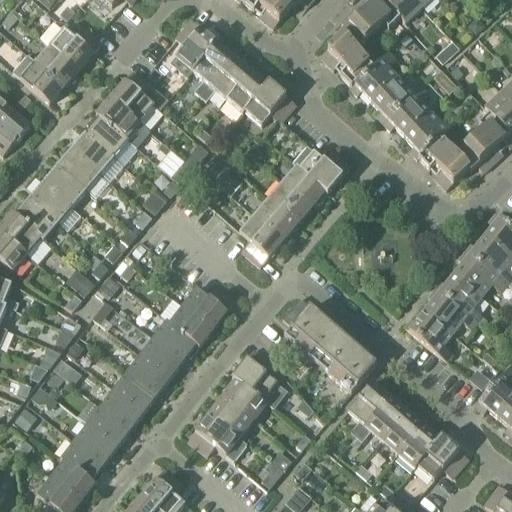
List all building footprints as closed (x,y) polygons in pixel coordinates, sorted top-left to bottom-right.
[(38,0),(37,3),(48,12),(55,5),(49,0),(38,0)] [(99,0),(111,11),(120,0),(129,8),(137,0),(99,0)] [(244,0),(241,4),(253,15),(257,9),(264,14),(258,21),(272,33),(291,10),(294,12),(299,5),(306,11),(315,0),(244,0)] [(399,22),(378,0),(366,0),(366,1),(372,7),(366,14),(359,7),(340,26),(346,32),(340,38),(342,40),(320,61),(333,75),(339,68),(345,74),(339,79),(350,91),(372,71),(356,54),(372,38),(377,43),(399,22)] [(420,12),(408,0),(378,0),(399,22),(404,28),(420,12)] [(433,0),(408,0),(420,12),(433,0)] [(505,8),(511,1),(511,0),(502,0),(500,2),(505,8)] [(68,27),(72,22),(64,15),(60,20),(68,27)] [(10,18),(1,27),(8,33),(16,23),(10,18)] [(73,21),(72,22),(68,27),(78,36),(82,32),(84,30),(73,21)] [(483,30),(475,22),(467,30),(476,38),(483,30)] [(184,51),(170,67),(187,82),(192,76),(217,47),(190,24),(174,43),(184,51)] [(68,27),(48,49),(78,75),(100,48),(82,32),(78,36),(68,27)] [(412,44),(406,38),(399,46),(405,51),(412,44)] [(433,61),(441,69),(457,54),(449,46),(433,61)] [(217,47),(192,76),(202,85),(193,96),(199,101),(233,61),(217,47)] [(48,49),(34,66),(64,91),(78,75),(48,49)] [(388,55),(372,71),(350,91),(349,92),(357,100),(361,96),(371,106),(397,82),(386,71),(395,62),(388,55)] [(64,91),(34,66),(27,59),(12,77),(49,108),(64,91)] [(233,61),(199,101),(205,106),(214,95),(225,104),(250,75),(233,61)] [(462,78),(455,70),(449,75),(457,83),(462,78)] [(255,79),(250,75),(225,104),(242,119),(244,116),(269,87),(257,77),(255,79)] [(110,102),(139,127),(154,110),(143,101),(151,91),(150,91),(132,76),(110,102)] [(407,92),(397,82),(371,106),(380,116),(376,120),(383,128),(422,91),(416,84),(407,92)] [(511,85),(500,97),(511,109),(511,85)] [(295,109),(269,87),(244,116),(261,130),(270,120),(279,128),(295,109)] [(428,97),(422,91),(383,128),(390,135),(394,131),(403,141),(430,116),(419,106),(428,97)] [(511,109),(500,97),(484,113),(489,118),(511,142),(511,109)] [(21,114),(30,103),(24,98),(14,108),(21,114)] [(110,102),(96,118),(127,146),(135,152),(149,136),(139,127),(110,102)] [(0,159),(2,161),(15,146),(18,142),(29,129),(0,104),(0,159)] [(440,127),(430,116),(403,141),(413,151),(409,155),(416,164),(418,162),(439,142),(455,127),(448,119),(440,127)] [(89,132),(84,137),(113,162),(127,146),(96,118),(86,130),(89,132)] [(439,142),(418,162),(429,174),(434,169),(439,175),(433,181),(445,195),(467,174),(470,176),(476,170),(482,177),(502,158),(496,152),(502,145),(509,152),(511,148),(511,142),(489,118),(477,129),(482,134),(455,159),(439,142)] [(206,148),(207,148),(212,142),(201,132),(195,139),(206,148)] [(84,137),(70,154),(99,179),(113,162),(84,137)] [(188,160),(183,165),(192,173),(207,156),(198,149),(188,160)] [(246,156),(255,163),(261,156),(252,149),(246,156)] [(297,162),(332,192),(350,171),(331,155),(323,164),(307,150),(297,162)] [(99,179),(70,154),(56,170),(85,195),(99,179)] [(244,156),(236,164),(245,173),(253,164),(244,156)] [(332,192),(297,162),(291,168),(295,171),(283,185),(312,210),(315,207),(318,209),(332,192)] [(183,165),(170,181),(179,189),(192,173),(183,165)] [(56,170),(42,187),(71,212),(85,195),(56,170)] [(225,173),(212,187),(230,200),(241,187),(225,173)] [(162,195),(168,201),(178,189),(172,184),(162,195)] [(312,210),(283,185),(265,205),(295,230),(312,210)] [(71,212),(42,187),(28,203),(57,228),(71,212)] [(142,207),(149,212),(155,217),(164,206),(152,196),(142,207)] [(57,228),(28,203),(23,208),(21,206),(11,217),(40,242),(40,243),(42,245),(57,228)] [(265,205),(248,225),(277,250),(295,230),(265,205)] [(134,227),(141,233),(150,222),(143,216),(134,227)] [(11,217),(0,229),(0,236),(26,259),(40,243),(40,242),(11,217)] [(492,230),(484,241),(511,263),(511,231),(495,218),(488,226),(492,230)] [(277,250),(248,225),(238,237),(249,246),(241,255),(259,271),(277,250)] [(119,244),(126,250),(136,239),(129,233),(119,244)] [(26,259),(0,236),(0,266),(11,276),(26,259)] [(470,248),(464,256),(506,290),(511,283),(502,275),(511,263),(484,241),(475,252),(470,248)] [(145,254),(139,248),(132,257),(138,262),(145,254)] [(104,260),(112,267),(121,256),(113,250),(104,260)] [(462,268),(454,278),(482,301),(491,289),(501,297),(506,290),(464,256),(458,264),(462,268)] [(90,277),(98,283),(107,273),(99,266),(90,277)] [(127,269),(119,279),(126,285),(134,275),(127,269)] [(440,286),(434,293),(476,327),(482,320),(472,313),(482,301),(454,278),(445,289),(440,286)] [(109,281),(97,295),(107,304),(119,290),(109,281)] [(74,299),(80,305),(93,289),(86,282),(78,292),(70,285),(65,292),(74,299)] [(0,283),(0,308),(5,310),(15,314),(18,307),(5,302),(11,288),(0,283)] [(206,301),(226,316),(233,306),(214,291),(206,301)] [(195,292),(182,310),(212,334),(226,316),(206,301),(195,292)] [(476,327),(434,293),(427,301),(432,305),(423,316),(451,339),(461,327),(470,334),(476,327)] [(80,305),(74,299),(64,311),(71,316),(80,305)] [(291,331),(308,311),(299,303),(281,323),(291,331)] [(104,306),(91,323),(99,328),(112,312),(104,306)] [(182,310),(169,327),(199,351),(212,334),(182,310)] [(308,311),(291,331),(275,350),(281,355),(289,345),(317,369),(342,340),(308,311)] [(451,339),(423,316),(415,327),(410,323),(403,332),(445,366),(452,358),(442,350),(451,339)] [(67,321),(61,334),(73,338),(81,329),(67,321)] [(199,351),(169,327),(166,325),(152,342),(183,366),(187,360),(190,363),(199,351)] [(60,333),(55,346),(64,350),(66,348),(73,338),(61,334),(60,333)] [(65,357),(66,357),(74,364),(87,346),(79,340),(65,357)] [(375,369),(342,340),(317,369),(350,398),(375,369)] [(152,342),(139,360),(170,383),(183,366),(152,342)] [(47,351),(39,370),(46,373),(59,357),(47,351)] [(248,361),(232,381),(263,405),(266,407),(273,413),(286,395),(266,379),(273,369),(264,362),(262,361),(253,354),(248,361)] [(170,383),(139,360),(126,377),(156,400),(170,383)] [(39,370),(34,368),(28,383),(37,386),(46,373),(39,370)] [(497,422),(511,404),(511,388),(509,385),(511,381),(511,372),(509,370),(474,411),(482,418),(486,413),(497,422)] [(53,376),(45,386),(55,394),(63,383),(53,376)] [(126,377),(112,394),(143,417),(156,400),(126,377)] [(263,405),(232,381),(223,393),(226,395),(221,401),(252,425),(266,407),(263,405)] [(355,441),(389,401),(372,386),(347,416),(358,425),(349,436),(355,441)] [(15,397),(25,401),(27,398),(30,390),(19,387),(15,397)] [(40,392),(31,403),(38,409),(44,407),(50,400),(40,392)] [(112,394),(99,411),(130,435),(143,417),(112,394)] [(252,425),(221,401),(208,418),(239,442),(252,425)] [(406,415),(389,401),(355,441),(361,446),(370,435),(381,444),(406,415)] [(511,404),(497,422),(507,431),(503,436),(511,443),(511,441),(511,404)] [(130,435),(99,411),(86,428),(117,452),(130,435)] [(13,426),(26,435),(36,422),(24,412),(13,426)] [(406,415),(381,444),(397,458),(422,429),(406,415)] [(208,418),(187,446),(206,461),(214,451),(225,460),(233,466),(247,448),(239,442),(208,418)] [(117,452),(86,428),(73,446),(103,469),(117,452)] [(427,434),(422,429),(397,458),(414,473),(416,470),(441,441),(430,431),(427,434)] [(294,449),(301,455),(310,444),(304,438),(294,449)] [(467,463),(441,441),(416,470),(433,484),(442,474),(451,483),(467,463)] [(16,454),(23,461),(31,452),(24,445),(16,454)] [(103,469),(73,446),(59,463),(62,466),(93,489),(102,477),(99,474),(103,469)] [(270,466),(282,476),(291,466),(279,456),(270,466)] [(93,489),(62,466),(49,482),(80,506),(93,489)] [(303,466),(294,477),(301,484),(311,473),(303,466)] [(354,475),(358,478),(365,484),(371,478),(360,468),(354,475)] [(163,474),(141,500),(154,511),(181,511),(184,508),(174,499),(182,490),(163,474)] [(75,511),(80,506),(49,482),(36,500),(47,509),(44,511),(75,511)] [(387,503),(391,500),(393,497),(383,488),(377,495),(384,500),(387,503)] [(487,511),(496,511),(508,497),(498,490),(484,509),(487,511)] [(293,497),(284,508),(288,511),(294,511),(302,504),(293,497)] [(511,511),(511,499),(508,497),(496,511),(511,511)] [(387,503),(384,500),(381,504),(380,504),(378,506),(369,499),(358,511),(408,511),(398,503),(397,505),(391,500),(387,503)] [(154,511),(141,500),(130,511),(154,511)]
